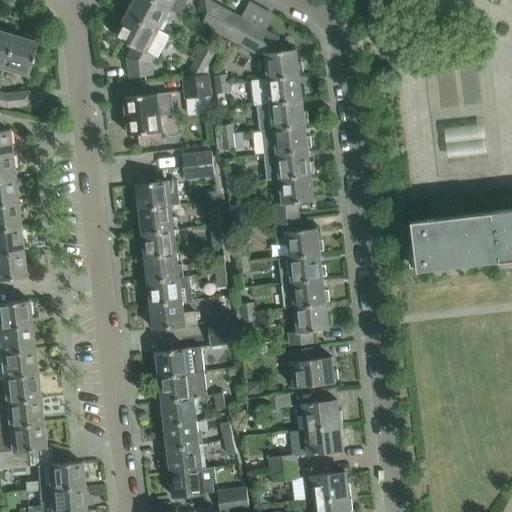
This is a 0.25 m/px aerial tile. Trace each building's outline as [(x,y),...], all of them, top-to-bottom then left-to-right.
[(161,31),(173,9),(155,0),(135,0),(135,1),(132,0),(131,0),(126,9),(130,11),(128,14),(161,31)] [(155,0),(173,9),(177,0),(155,0)] [(214,28),(225,8),(210,0),(204,0),(195,18),(214,28)] [(225,34),(236,14),(225,8),(214,28),(225,34)] [(149,52),(161,31),(128,14),(123,24),(119,22),(114,31),(118,33),(116,37),(134,46),(127,58),(130,77),(155,74),(153,61),(157,56),(149,52)] [(280,37),(241,16),(230,37),(256,51),(256,54),(266,53),(269,79),(301,75),(300,72),(304,71),(303,61),(299,62),(298,50),(282,51),(280,37)] [(0,67),(2,68),(11,35),(0,31),(1,28),(0,27),(0,67)] [(14,36),(11,35),(2,68),(26,75),(36,43),(24,39),(25,35),(15,32),(14,36)] [(211,60),(217,50),(205,43),(199,53),(211,60)] [(213,95),(210,73),(194,74),(187,75),(183,76),(186,98),(213,95)] [(226,73),(215,74),(216,85),(227,83),(227,82),(226,73)] [(301,75),(269,79),(253,81),(256,105),(259,105),(304,100),(303,97),(307,97),(306,86),(302,87),(301,75)] [(227,83),(216,85),(217,93),(218,93),(228,91),(227,83)] [(31,105),(29,92),(5,94),(0,92),(0,106),(7,108),(31,105)] [(129,131),(129,135),(163,131),(162,115),(174,114),(172,93),(125,98),(128,120),(125,121),(126,131),(129,131)] [(304,100),(259,105),(262,130),(275,128),(307,125),(306,122),(310,122),(309,111),(305,111),(304,100)] [(451,105),(452,135),(492,133),(491,103),(451,105)] [(234,123),(222,124),(221,124),(221,126),(216,127),(217,135),(235,133),(234,123)] [(308,136),(307,125),(275,128),(278,153),(309,150),(309,147),(313,146),(312,136),(308,136)] [(0,155),(11,154),(8,130),(0,130),(0,155)] [(237,147),(235,133),(217,135),(219,149),(237,147)] [(311,161),(309,150),(278,153),(281,178),(312,175),(312,172),(316,171),(315,161),(311,161)] [(215,163),(213,151),(183,155),(184,167),(215,163)] [(0,155),(0,180),(14,179),(11,154),(0,155)] [(216,174),(215,163),(184,167),(186,178),(216,174)] [(240,173),(226,174),(227,184),(241,183),(240,173)] [(276,219),(300,216),(300,214),(299,202),(315,200),(315,197),(319,196),(318,186),(314,186),(312,175),(281,178),(284,201),(267,204),(269,215),(276,214),(276,219)] [(0,204),(16,203),(14,179),(0,180),(0,204)] [(178,180),(137,185),(140,209),(179,204),(178,204),(181,203),(178,180)] [(242,192),(241,183),(227,184),(229,193),(242,192)] [(221,223),(219,198),(210,199),(211,208),(209,208),(211,225),(221,223)] [(431,219),(414,221),(420,271),(511,259),(511,208),(494,211),(463,215),(462,199),(429,203),(431,219)] [(0,229),(19,227),(16,203),(0,204),(0,229)] [(180,215),(179,204),(140,209),(143,233),(179,229),(177,216),(180,215)] [(302,230),(301,218),(300,216),(276,219),(279,242),(288,241),(290,257),(321,253),(321,251),(325,251),(323,240),(320,241),(318,228),(302,230)] [(224,247),(221,223),(211,225),(214,249),(224,247)] [(0,254),(22,252),(19,227),(0,229),(0,254)] [(181,240),(179,229),(143,233),(145,257),(178,253),(176,240),(181,240)] [(227,271),(224,247),(214,249),(217,273),(227,271)] [(249,251),(236,253),(235,253),(237,263),(250,262),(249,251)] [(0,279),(25,276),(22,252),(0,254),(0,279)] [(179,264),(178,253),(145,257),(148,281),(185,276),(183,263),(179,264)] [(321,253),(290,257),(279,258),(283,283),(293,282),(324,278),(324,276),(328,276),(326,265),(323,265),(321,253)] [(251,270),(250,262),(237,263),(238,272),(251,270)] [(229,286),(227,271),(217,273),(218,287),(229,286)] [(185,276),(148,281),(151,305),(184,301),(193,300),(190,276),(185,276)] [(326,291),(324,278),(293,282),(296,307),(327,303),(327,301),(330,301),(329,290),(326,291)] [(0,329),(30,326),(27,300),(0,303),(0,329)] [(185,311),(184,301),(151,305),(154,329),(198,324),(197,310),(185,311)] [(241,304),(237,305),(238,314),(256,312),(254,301),(241,303),(241,304)] [(329,316),(327,303),(296,307),(299,330),(289,331),(290,345),(316,342),(314,331),(330,329),(330,326),(333,325),(332,315),(329,316)] [(257,319),(256,312),(238,314),(239,322),(257,319)] [(238,317),(209,321),(210,334),(240,331),(238,317)] [(0,353),(33,350),(30,326),(0,329),(0,353)] [(241,341),(240,331),(210,334),(211,345),(241,341)] [(192,348),(157,353),(160,377),(209,371),(206,347),(192,348)] [(313,347),(290,349),(295,388),(336,383),(336,380),(339,380),(337,368),(334,369),(333,356),(314,359),(313,347)] [(36,374),(33,350),(0,353),(0,377),(4,377),(4,378),(36,374)] [(211,395),(209,371),(160,377),(162,401),(198,396),(211,395)] [(0,403),(39,399),(36,374),(4,378),(4,377),(0,377),(0,403)] [(238,401),(247,400),(248,400),(247,398),(246,384),(236,385),(238,401)] [(224,391),(214,393),(217,408),(227,407),(224,391)] [(292,405),(291,393),(247,398),(248,400),(247,400),(248,409),(292,405)] [(200,407),(198,396),(162,401),(165,424),(198,421),(196,408),(200,407)] [(42,423),(39,399),(0,403),(0,426),(9,426),(9,427),(42,423)] [(339,400),(298,404),(299,414),(304,414),(306,429),(344,425),(343,411),(340,411),(339,400)] [(230,420),(220,422),(225,439),(235,437),(230,420)] [(199,431),(198,421),(165,424),(168,448),(204,444),(202,431),(199,431)] [(45,447),(42,423),(9,427),(9,426),(0,426),(0,467),(30,465),(28,449),(45,447)] [(346,438),(344,425),(306,429),(307,442),(301,442),(302,454),(344,450),(343,439),(346,438)] [(238,451),(235,437),(225,439),(228,453),(238,451)] [(205,455),(204,444),(168,448),(171,472),(204,468),(203,467),(202,455),(205,455)] [(297,453),(269,456),(271,468),(299,465),(297,453)] [(83,486),(81,461),(48,464),(49,479),(25,481),(26,491),(50,488),(50,489),(83,486)] [(300,477),(299,465),(271,468),(273,481),(300,477)] [(204,468),(171,472),(173,497),(213,492),(212,484),(216,484),(214,466),(210,466),(203,467),(204,468)] [(347,472),(305,476),(306,486),(312,486),(314,499),(352,495),(351,482),(348,482),(347,472)] [(75,511),(85,511),(83,486),(50,489),(51,504),(28,506),(28,511),(75,511)] [(247,486),(218,489),(220,503),(249,500),(247,486)] [(354,511),(352,495),(314,499),(315,511),(351,511),(354,511)] [(244,511),(251,511),(249,500),(220,503),(220,511),(244,511)]
